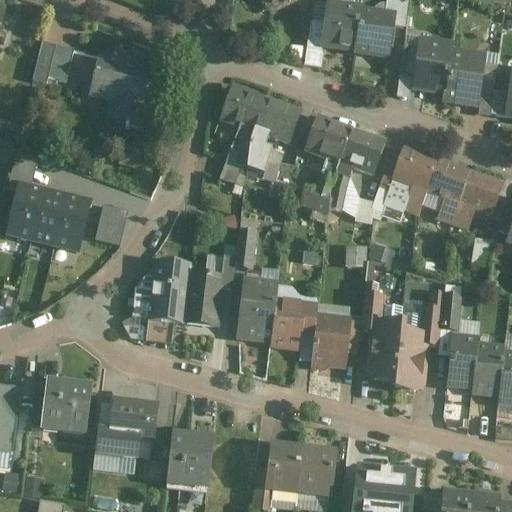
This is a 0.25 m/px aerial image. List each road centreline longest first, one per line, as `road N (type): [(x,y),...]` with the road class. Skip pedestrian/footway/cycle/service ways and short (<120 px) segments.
road 1 (residential): [(90,313),(145,364),(511,458)]
road 2 (residential): [(201,50),(511,163)]
road 3 (residential): [(201,50),(183,177),(90,313)]
road 4 (residential): [(61,0),(201,50)]
